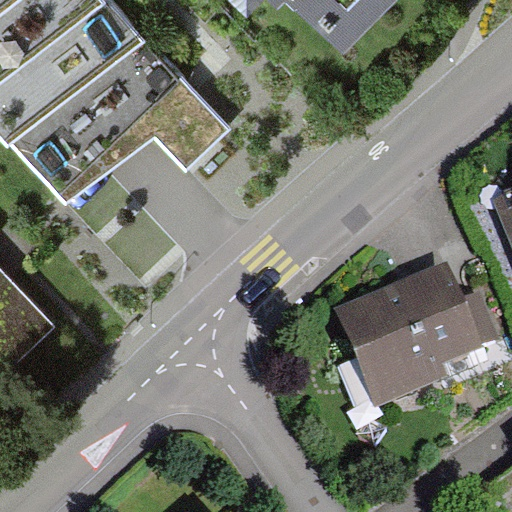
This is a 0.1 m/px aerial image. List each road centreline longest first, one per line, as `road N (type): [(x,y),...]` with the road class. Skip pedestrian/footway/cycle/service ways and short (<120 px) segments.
road 1 (unclassified): [(192,342),(274,261),(511,58)]
road 2 (unclassified): [(2,511),(192,342)]
road 3 (residential): [(192,342),(314,511)]
